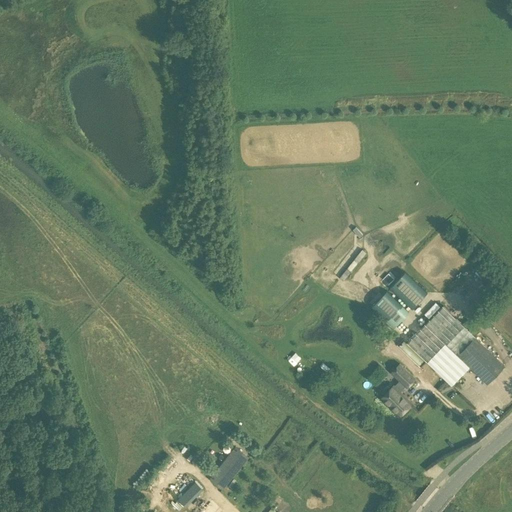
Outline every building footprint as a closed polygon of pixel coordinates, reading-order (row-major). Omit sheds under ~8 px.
[(363,235),(356,227),(353,230),(360,237),(363,235)] [(343,282),(367,252),(363,249),(339,278),(343,282)] [(427,293),(405,272),(390,288),(412,309),(427,293)] [(409,312),(387,290),(372,306),(394,328),(409,312)] [(443,306),(408,342),(448,382),(452,385),(465,371),(459,365),(464,361),(487,383),(504,366),(474,337),(475,337),(443,306)] [(407,387),(415,379),(399,363),(391,371),(400,380),(394,386),(393,385),(381,398),(399,416),(411,403),(400,392),(406,386),(407,387)] [(222,489),(248,457),(235,446),(216,470),(209,478),(222,489)] [(194,480),(176,497),(184,505),(202,488),(194,480)]
